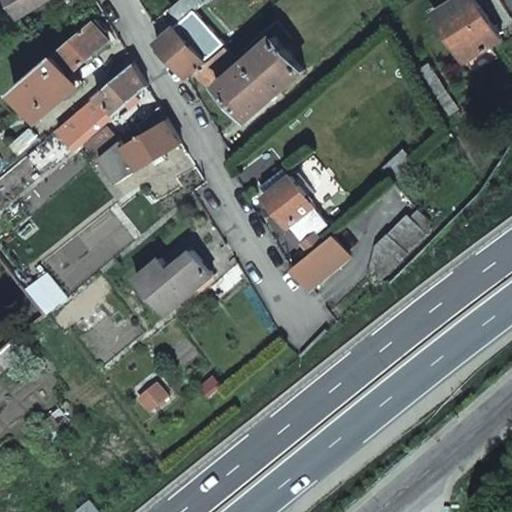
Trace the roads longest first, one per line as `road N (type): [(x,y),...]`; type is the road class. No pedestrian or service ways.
road 1 (trunk): [(511,249),(181,511)]
road 2 (residential): [(120,0),(303,321)]
road 3 (trunk): [(243,511),(511,304)]
road 4 (tertiary): [(382,511),(511,397)]
